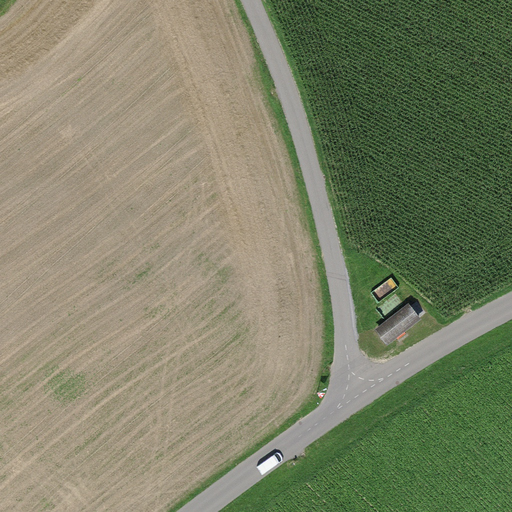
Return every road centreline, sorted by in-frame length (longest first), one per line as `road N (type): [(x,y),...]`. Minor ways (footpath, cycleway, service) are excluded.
road 1 (unclassified): [(357,387),(326,222),(251,0)]
road 2 (unclassified): [(357,387),(200,511)]
road 3 (unclassified): [(511,307),(384,380),(357,387)]
